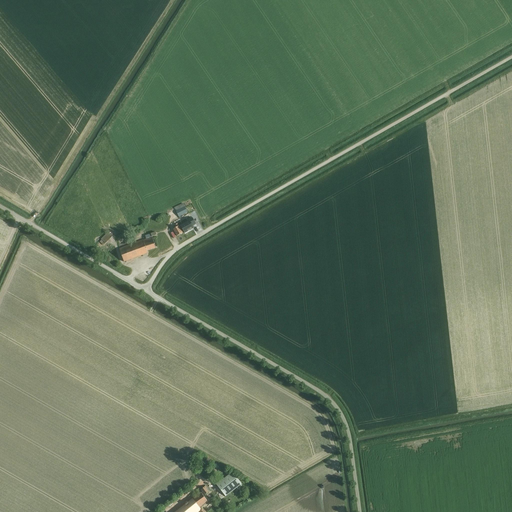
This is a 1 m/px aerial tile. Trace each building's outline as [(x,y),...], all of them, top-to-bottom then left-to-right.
[(179,217),(187,212),(185,207),(176,211),(179,217)] [(189,220),(189,221),(180,226),(184,233),(194,228),(192,226),(196,224),(192,218),(189,220)] [(182,233),(177,224),(175,225),(176,228),(173,229),(177,236),(182,233)] [(101,239),(105,244),(112,237),(108,233),(101,239)] [(152,238),(143,241),(143,240),(119,249),(124,262),(148,253),(147,251),(156,248),(152,238)] [(226,496),(242,484),(232,472),(216,485),(226,496)] [(176,511),(197,511),(200,510),(199,508),(207,501),(201,493),(203,492),(205,495),(210,491),(206,486),(201,489),(200,489),(197,491),(200,494),(176,511)]
